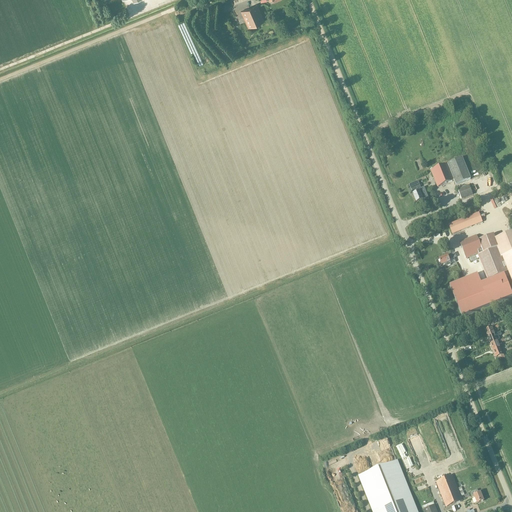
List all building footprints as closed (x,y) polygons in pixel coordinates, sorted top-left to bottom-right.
[(248,28),(264,21),(257,4),(241,12),(248,28)] [(447,164),(430,171),(437,187),(454,180),(456,185),(470,179),(462,158),(447,164)] [(417,182),(409,185),(416,202),(423,200),(421,196),(423,195),(421,190),(420,191),(420,189),(417,182)] [(461,199),(473,195),(469,185),(457,189),(461,199)] [(452,234),(482,223),(478,213),(448,225),(452,234)] [(504,273),(508,272),(502,258),(511,254),(511,232),(496,239),(494,235),(478,241),(476,236),(459,242),(466,259),(478,254),(479,255),(478,256),(485,274),(483,275),(483,276),(485,276),(487,280),(504,273)] [(449,260),(454,258),(452,254),(447,256),(439,259),(441,265),(450,262),(449,260)] [(511,254),(502,258),(508,272),(504,273),(505,277),(509,275),(511,282),(511,254)] [(479,265),(469,269),(472,275),(481,271),(479,265)] [(511,294),(504,275),(481,284),(477,274),(449,285),(462,317),(511,297),(511,294)] [(487,337),(494,334),(493,330),(499,328),(498,325),(484,330),(487,337)] [(490,344),(500,340),(498,336),(501,334),(500,332),(494,334),(487,337),(490,344)] [(501,344),(501,342),(504,341),(503,339),(500,340),(490,344),(493,351),(500,348),(498,345),(501,344)] [(500,348),(493,351),(495,358),(502,355),(500,348)] [(446,419),(437,423),(439,430),(448,426),(446,419)] [(450,426),(441,429),(449,455),(455,453),(456,456),(460,454),(450,426)] [(427,466),(413,429),(407,431),(421,468),(427,466)] [(416,511),(396,461),(359,476),(373,511),(416,511)] [(446,507),(462,500),(452,476),(436,482),(446,507)] [(477,504),(483,501),(480,492),(478,493),(477,490),(470,493),(471,496),(473,495),(477,504)]
